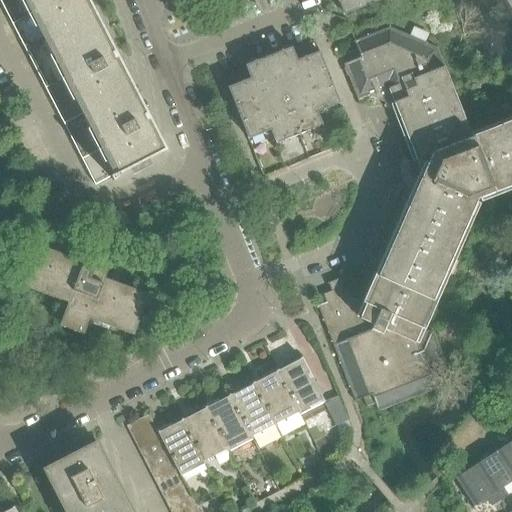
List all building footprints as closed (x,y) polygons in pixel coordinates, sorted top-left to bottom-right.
[(95,13),(88,0),(0,0),(0,1),(25,50),(95,13)] [(337,0),(342,12),(347,14),(382,0),(337,0)] [(133,87),(120,62),(95,13),(25,50),(63,124),(86,111),(133,87)] [(451,258),(477,200),(511,185),(511,121),(471,137),(436,48),(389,27),(353,41),(357,50),(348,53),(352,61),(343,65),(357,100),(368,96),(395,108),(416,161),(426,166),(366,304),(351,297),(343,277),(327,283),(331,291),(322,294),(325,303),(317,306),(354,402),(363,398),(366,407),(374,403),(378,412),(436,389),(433,381),(441,377),(438,369),(446,366),(434,334),(420,328),(438,287),(441,289),(454,259),(451,258)] [(338,100),(329,78),(319,52),(296,61),(291,48),(245,66),(250,79),(228,88),(246,136),(251,138),(270,130),(274,140),(278,142),(319,127),(321,122),(317,112),(336,105),(338,100)] [(166,150),(152,124),(133,87),(86,111),(63,124),(95,185),(110,177),(113,181),(120,177),(119,175),(130,169),(133,175),(150,166),(147,160),(166,150)] [(135,330),(146,300),(101,283),(102,279),(103,279),(104,277),(103,277),(107,266),(85,258),(82,268),(36,251),(25,281),(70,297),(61,320),(85,329),(91,314),(135,330)] [(322,399),(314,383),(301,358),(299,359),(300,360),(276,372),(297,412),(322,399)] [(297,412),(276,372),(252,384),(273,425),(297,412)] [(273,425),(252,384),(229,396),(250,437),(273,425)] [(250,437),(229,396),(205,409),(226,449),(250,437)] [(347,421),(337,397),(323,402),(332,426),(347,421)] [(226,449),(205,409),(181,421),(202,462),(226,449)] [(132,438),(154,426),(148,415),(126,426),(132,438)] [(202,462),(181,421),(158,433),(160,438),(166,449),(172,461),(178,472),(179,474),(202,462)] [(160,438),(158,433),(154,426),(132,438),(138,450),(160,438)] [(144,461),(166,449),(160,438),(138,450),(144,461)] [(511,441),(496,452),(496,450),(495,451),(511,476),(511,441)] [(127,511),(126,509),(92,443),(47,467),(70,511),(127,511)] [(150,472),(172,461),(166,449),(144,461),(150,472)] [(511,481),(511,476),(495,451),(494,451),(495,453),(476,465),(498,502),(508,495),(503,488),(511,481)] [(325,466),(320,457),(310,462),(314,471),(325,466)] [(156,484),(178,472),(172,461),(150,472),(156,484)] [(498,502),(476,465),(456,478),(455,476),(454,477),(473,507),(486,499),(491,506),(498,502)] [(162,495),(184,484),(179,474),(178,472),(156,484),(162,495)] [(168,507),(190,495),(184,484),(162,495),(168,507)] [(170,511),(184,511),(196,506),(190,495),(168,507),(170,511)]
